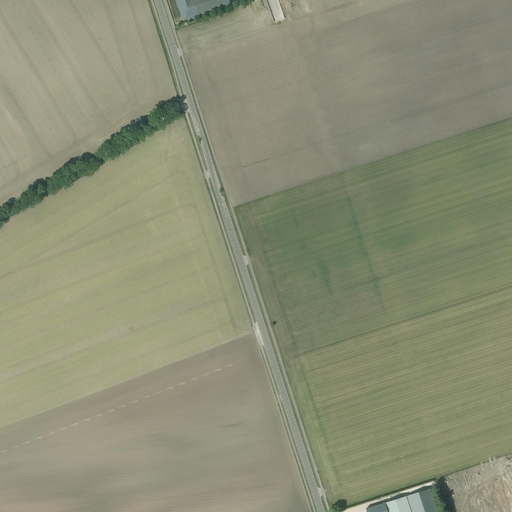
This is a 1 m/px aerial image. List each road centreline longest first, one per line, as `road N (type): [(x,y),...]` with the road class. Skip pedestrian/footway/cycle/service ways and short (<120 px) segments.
road 1 (tertiary): [(320,511),(158,0)]
road 2 (track): [(0,217),(189,101)]
